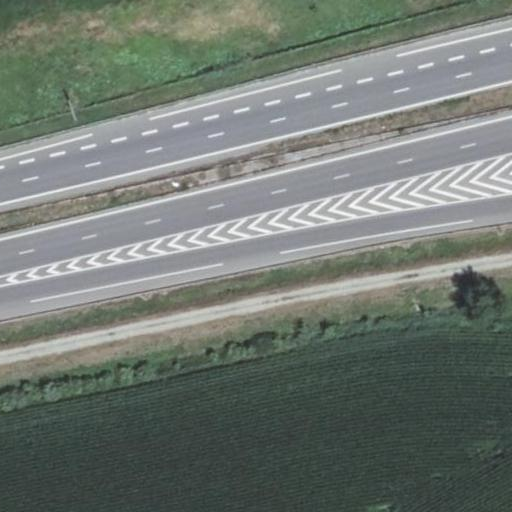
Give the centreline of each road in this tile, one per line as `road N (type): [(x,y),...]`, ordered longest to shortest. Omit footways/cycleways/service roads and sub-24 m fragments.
road 1 (motorway): [(0,259),(511,136)]
road 2 (motorway): [(511,61),(0,184)]
road 3 (track): [(511,265),(228,311),(0,364)]
road 4 (trunk): [(0,284),(511,206)]
